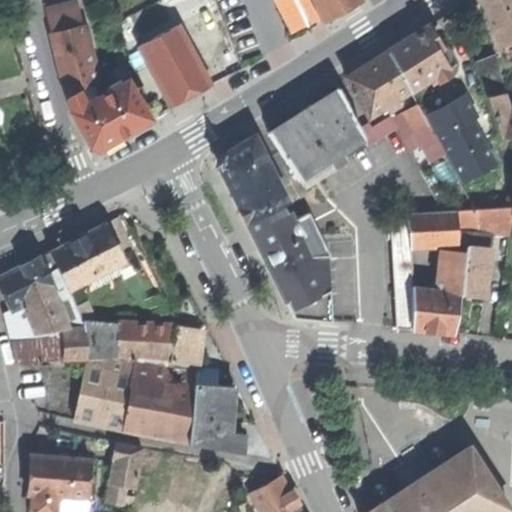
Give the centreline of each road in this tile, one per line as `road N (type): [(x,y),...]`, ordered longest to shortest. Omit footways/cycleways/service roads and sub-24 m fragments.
road 1 (secondary): [(392,16),(169,154)]
road 2 (residential): [(511,358),(257,346)]
road 3 (residential): [(257,346),(169,154)]
road 4 (residential): [(28,0),(78,197)]
road 5 (residential): [(328,511),(257,346)]
